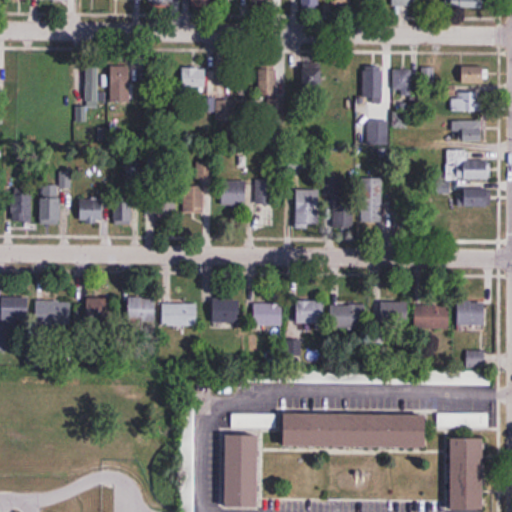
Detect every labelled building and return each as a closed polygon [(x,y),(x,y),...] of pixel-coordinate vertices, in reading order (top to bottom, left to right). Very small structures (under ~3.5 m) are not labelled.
[(211,0),(192,0),(192,8),(211,8),(211,0)] [(112,102),(132,102),(132,64),(112,64),(112,102)] [(277,65),(259,65),(259,96),(277,96),(277,65)] [(323,65),(302,65),(302,92),(323,92),(323,65)] [(485,83),(485,65),(463,65),(463,83),(485,83)] [(86,66),(86,107),(99,107),(99,66),(86,66)] [(206,87),(206,67),(183,67),(183,87),(206,87)] [(363,67),(363,104),(384,104),(384,67),(363,67)] [(434,68),(422,68),(422,83),(434,83),(434,68)] [(412,71),(394,71),(394,92),(412,92),(412,71)] [(452,112),(483,112),(483,93),(452,93),(452,112)] [(407,128),(407,112),(394,112),(394,128),(407,128)] [(483,121),(453,121),(453,141),(483,141),(483,121)] [(447,150),(447,179),(489,180),(489,161),(468,161),(468,150),(447,150)] [(211,163),(198,164),(199,179),(213,178),(211,163)] [(362,179),(362,222),(384,222),(384,179),(362,179)] [(256,205),(275,205),(275,180),(256,180),(256,205)] [(222,205),(250,206),(251,182),(222,181),(222,205)] [(60,185),(41,185),(41,223),(60,223),(60,185)] [(184,214),(203,214),(203,186),(184,186),(184,214)] [(491,189),(462,189),(462,207),(491,207),(491,189)] [(296,225),(321,225),(321,190),(296,190),(296,225)] [(176,214),(176,192),(146,192),(146,214),(176,214)] [(33,194),(11,194),(11,223),(33,223),(33,194)] [(354,229),(354,195),(335,195),(335,229),(354,229)] [(115,224),(134,224),(134,196),(115,196),(115,224)] [(80,200),(80,223),(104,223),(104,200),(80,200)] [(491,211),(460,211),(460,233),(491,233),(491,211)] [(156,297),(129,297),(129,322),(156,322),(156,297)] [(2,298),(2,321),(30,321),(30,298),(2,298)] [(88,320),(115,320),(115,299),(88,299),(88,320)] [(214,323),(242,323),(242,299),(214,299),(214,323)] [(71,301),(36,301),(36,325),(71,325),(71,301)] [(297,324),(324,324),(324,301),(297,301),(297,324)] [(409,302),(381,302),(381,327),(409,327),(409,302)] [(458,325),(486,326),(486,302),(458,302),(458,325)] [(198,326),(198,303),(162,303),(162,326),(198,326)] [(255,326),(278,326),(278,304),(255,303),(255,326)] [(366,305),(331,305),(331,329),(366,329),(366,305)] [(450,305),(415,305),(415,329),(450,329),(450,305)] [(485,367),(485,351),(467,351),(467,367),(485,367)] [(181,472),(195,472),(195,407),(181,407),(181,472)] [(286,414),(286,448),(428,448),(428,414),(286,414)] [(488,414),(438,414),(438,426),(488,426),(488,414)] [(227,508),(260,508),(261,436),(228,436),(227,508)] [(486,511),(486,438),(453,438),(453,511),(486,511)]
